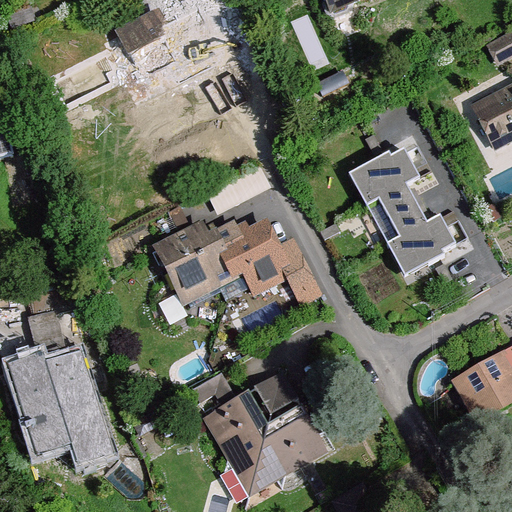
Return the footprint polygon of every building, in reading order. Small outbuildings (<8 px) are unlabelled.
[(159,17),(121,36),(144,80),(177,63),(181,71),(222,50),(206,19),(222,11),(215,0),(179,0),(178,0),(186,16),(164,27),(159,17)] [(35,22),(30,10),(10,17),(15,29),(35,22)] [(511,37),(491,49),(500,64),(511,57),(511,37)] [(496,99),(476,110),(497,149),(511,141),(511,95),(498,102),(496,99)] [(4,112),(0,112),(0,158),(13,156),(4,112)] [(369,145),(343,159),(350,173),(376,159),(381,167),(399,157),(385,130),(366,140),(369,145)] [(355,181),(381,167),(376,159),(350,173),(355,181)] [(221,213),(276,187),(267,167),(212,192),(221,213)] [(469,238),(462,213),(446,218),(454,242),(469,238)] [(234,228),(214,238),(235,278),(244,273),(256,295),(291,277),(276,247),(266,228),(240,241),(234,228)] [(196,231),(158,251),(181,294),(214,278),(219,287),(235,278),(214,238),(208,241),(200,229),(196,231)] [(29,291),(37,321),(57,316),(75,311),(68,282),(29,291)] [(49,358),(53,368),(69,362),(57,316),(37,321),(28,323),(40,362),(49,358)] [(511,354),(458,385),(481,423),(511,405),(511,354)] [(40,362),(17,369),(22,384),(19,385),(31,426),(24,429),(34,458),(77,445),(83,466),(111,457),(79,360),(69,362),(53,368),(49,358),(40,362)] [(283,373),(256,389),(271,415),(298,399),(283,373)] [(217,395),(210,382),(194,391),(202,404),(217,395)] [(238,401),(205,420),(211,421),(252,494),(270,426),(250,394),(238,401)] [(304,409),(270,426),(252,494),(325,452),(330,453),(304,409)] [(163,426),(155,412),(133,424),(141,438),(163,426)] [(377,511),(364,488),(336,504),(341,511),(377,511)]
